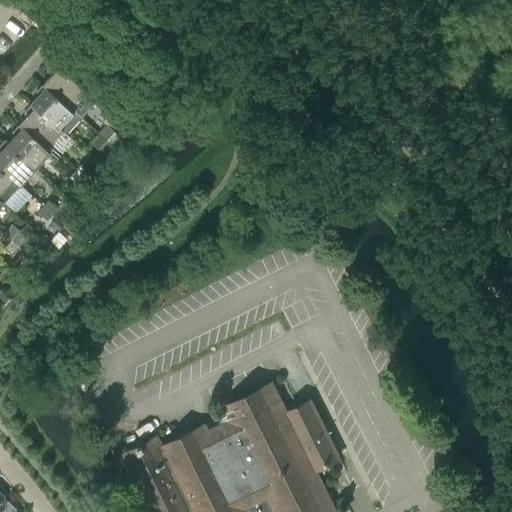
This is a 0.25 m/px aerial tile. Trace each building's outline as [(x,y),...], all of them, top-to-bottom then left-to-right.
[(85,89),(56,62),(48,70),(51,73),(43,82),(70,107),(71,106),(82,116),(99,98),(87,87),(85,89)] [(70,107),(43,82),(36,90),(39,93),(31,102),(58,127),(59,126),(63,129),(67,133),(82,116),(71,106),(70,107)] [(28,113),(19,122),(47,147),(48,146),(63,129),(59,126),(58,127),(31,102),(24,110),(28,113)] [(16,133),(9,141),(8,142),(35,167),(51,150),(48,146),(47,147),(19,122),(12,130),(16,133)] [(106,125),(100,132),(107,139),(114,132),(106,125)] [(98,148),(107,139),(100,132),(91,142),(98,148)] [(0,150),(0,166),(19,184),(35,167),(8,142),(9,141),(5,138),(0,143),(0,150)] [(88,170),(81,163),(74,171),(81,177),(88,170)] [(0,197),(4,201),(19,184),(0,166),(0,197)] [(81,177),(74,171),(65,180),(73,187),(81,177)] [(50,197),(42,205),(49,212),(57,204),(50,197)] [(42,220),(49,212),(42,205),(34,214),(42,220)] [(12,224),(4,233),(11,239),(19,230),(12,224)] [(27,237),(19,230),(11,239),(18,246),(27,237)] [(18,246),(11,239),(4,247),(11,254),(18,246)] [(335,511),(336,511),(318,473),(315,469),(339,457),(310,399),(286,412),(272,383),(221,407),(228,421),(207,432),(203,425),(161,446),(156,437),(123,453),(151,511),(246,511),(244,506),(265,495),(273,511),(335,511)] [(9,511),(14,508),(8,501),(4,501),(4,496),(0,492),(0,511),(9,511)]
